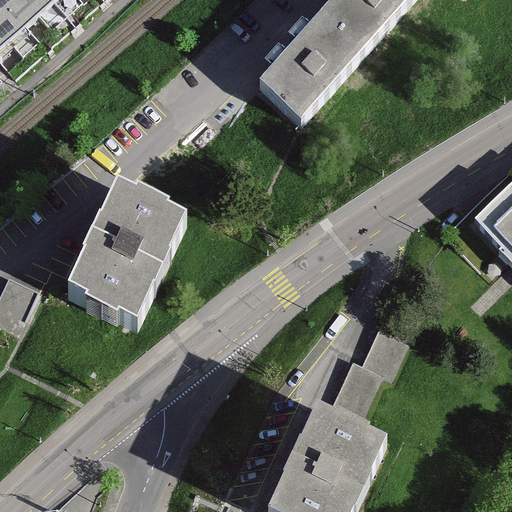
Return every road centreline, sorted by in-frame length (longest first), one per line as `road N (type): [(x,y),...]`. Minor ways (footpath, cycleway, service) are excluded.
road 1 (residential): [(184,366),(286,286),(511,139)]
road 2 (residential): [(19,511),(184,366)]
road 3 (residential): [(184,366),(132,511)]
